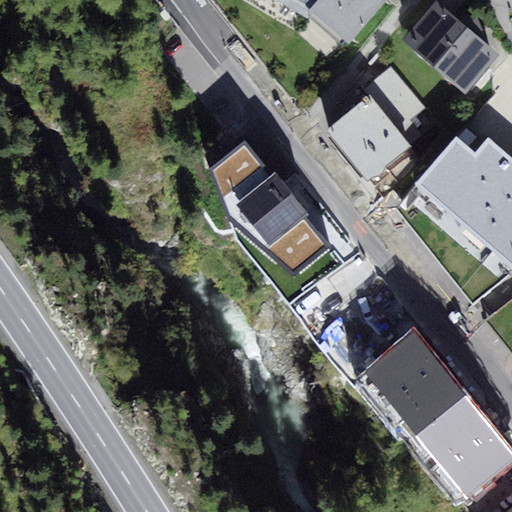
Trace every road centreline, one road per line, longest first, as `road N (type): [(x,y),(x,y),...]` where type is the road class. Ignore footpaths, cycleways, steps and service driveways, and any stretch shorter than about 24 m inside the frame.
road 1 (tertiary): [(188,0),(511,404)]
road 2 (primary): [(146,511),(0,287)]
